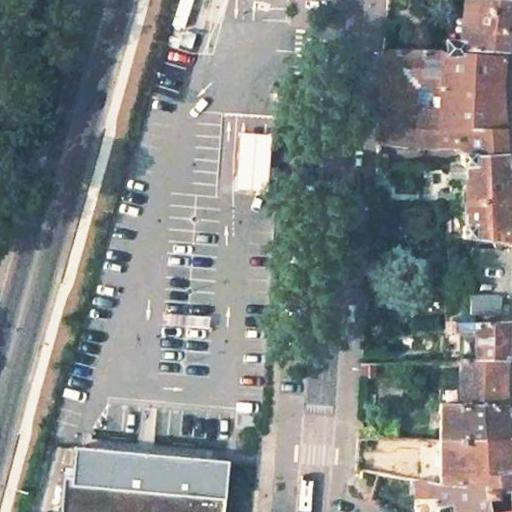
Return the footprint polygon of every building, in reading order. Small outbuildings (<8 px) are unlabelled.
[(507,53),(511,19),(511,2),(481,0),(462,0),(458,42),(445,42),(444,54),(459,55),(460,51),(507,53)] [(377,145),(408,147),(436,149),(451,150),(460,156),(505,153),(502,127),(501,91),(506,57),(459,55),(444,54),(383,50),(380,91),(377,145)] [(265,183),(269,145),(237,142),(235,181),(265,183)] [(408,158),(408,147),(377,145),(376,156),(408,158)] [(435,173),(460,156),(451,150),(436,149),(435,173)] [(458,185),(459,204),(465,204),(465,202),(511,204),(505,153),(460,156),(460,166),(465,168),(465,184),(458,185)] [(385,187),(385,171),(375,170),(373,188),(385,187)] [(497,247),(499,249),(500,249),(503,247),(503,246),(511,247),(511,227),(511,220),(511,219),(511,205),(511,204),(465,202),(465,204),(459,204),(459,206),(465,207),(465,224),(460,229),(462,239),(495,245),(497,247)] [(497,315),(498,296),(470,295),(469,314),(497,315)] [(507,347),(506,322),(444,323),(444,332),(454,332),(459,337),(472,336),(472,361),(507,362),(507,347)] [(511,430),(507,407),(507,362),(472,361),(458,361),(458,363),(457,390),(439,391),(439,440),(511,441),(511,430)] [(373,375),(373,364),(361,363),(360,375),(373,375)] [(511,441),(439,440),(438,486),(485,488),(486,493),(494,493),(510,492),(511,503),(511,441)] [(226,462),(227,452),(195,450),(195,460),(226,462)] [(120,467),(122,456),(105,454),(104,467),(120,467)] [(238,493),(241,463),(122,456),(120,467),(104,467),(103,484),(72,483),(69,511),(238,511),(240,494),(238,493)] [(426,499),(427,484),(415,482),(414,497),(426,499)] [(486,493),(485,488),(438,486),(434,486),(427,484),(426,499),(433,508),(454,503),(455,511),(488,511),(487,500),(486,493)]
